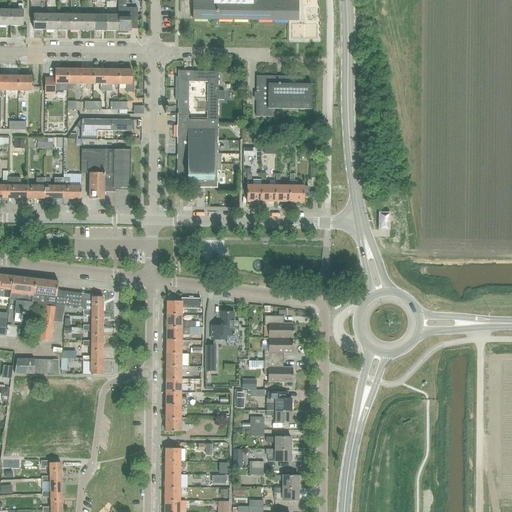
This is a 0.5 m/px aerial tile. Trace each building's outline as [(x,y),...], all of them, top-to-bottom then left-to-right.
[(118,31),(118,33),(127,33),(127,31),(130,31),(130,16),(137,16),(137,8),(125,8),(124,0),(118,0),(118,15),(118,31)] [(191,0),(193,0),(192,19),(288,21),(298,21),(298,0),(287,0),(288,0),(259,0),(191,0)] [(0,9),(0,26),(10,26),(10,10),(0,9)] [(10,10),(10,26),(22,26),(23,10),(10,10)] [(34,14),(34,30),(46,31),(46,14),(34,14)] [(46,14),(46,31),(58,31),(58,15),(46,14)] [(58,15),(58,31),(70,31),(70,15),(58,15)] [(70,15),(70,31),(82,31),(82,15),(70,15)] [(94,15),(82,15),(82,31),(94,31),(94,15)] [(94,15),(94,31),(106,31),(106,15),(94,15)] [(106,15),(106,31),(118,31),(118,15),(106,15)] [(44,78),(44,94),(55,94),(55,91),(67,91),(67,84),(67,69),(54,69),(54,78),(44,78)] [(67,69),(67,84),(80,84),(80,70),(67,69)] [(80,70),(80,84),(93,84),(93,70),(80,70)] [(93,70),(93,84),(99,84),(100,91),(106,92),(106,84),(106,70),(93,70)] [(106,84),(106,92),(111,92),(111,84),(118,84),(118,70),(106,70),(106,84)] [(118,70),(118,84),(126,84),(125,92),(134,92),(134,84),(132,84),(132,70),(118,70)] [(176,83),(175,100),(178,100),(178,108),(189,108),(190,82),(208,82),(207,119),(207,124),(218,124),(219,71),(210,71),(206,71),(196,71),(191,71),(178,71),(178,77),(176,77),(176,83)] [(256,105),(256,117),(273,117),(273,109),(311,110),(311,85),(302,85),(302,77),(300,77),(294,77),(281,77),(276,76),(256,76),(256,105)] [(6,77),(6,91),(18,91),(19,77),(6,77)] [(19,77),(18,91),(31,91),(32,77),(19,77)] [(67,102),(67,110),(75,110),(76,102),(67,102)] [(110,103),(109,110),(118,111),(118,103),(110,103)] [(118,103),(118,111),(126,111),(127,103),(118,103)] [(177,139),(176,188),(217,188),(217,171),(220,171),(220,154),(217,154),(218,129),(219,129),(219,126),(218,126),(218,124),(207,124),(207,119),(189,119),(189,114),(177,114),(177,139)] [(80,139),(96,139),(96,131),(111,131),(131,132),(131,120),(81,120),(80,139)] [(9,122),(9,130),(18,130),(18,122),(9,122)] [(18,122),(18,130),(26,130),(26,122),(18,122)] [(0,137),(0,145),(2,146),(2,144),(8,144),(8,138),(0,137)] [(36,139),(36,149),(44,149),(45,139),(36,139)] [(45,139),(44,149),(52,149),(52,143),(53,139),(45,139)] [(103,149),(81,149),(81,174),(86,174),(89,174),(89,186),(89,200),(103,200),(103,192),(103,190),(114,190),(114,188),(130,188),(130,150),(103,149)] [(310,162),(310,179),(318,179),(318,162),(310,162)] [(289,187),(289,202),(303,202),(304,198),(306,198),(307,197),(309,195),(310,194),(310,187),(304,187),(296,187),(296,182),(294,182),(294,175),(289,175),(289,187)] [(8,186),(8,199),(26,199),(26,186),(20,186),(20,178),(8,178),(8,179),(8,186)] [(26,186),(26,199),(44,199),(44,178),(36,178),(36,186),(26,186)] [(44,178),(44,199),(62,199),(62,178),(54,178),(54,186),(50,186),(50,178),(44,178)] [(62,178),(62,199),(80,200),(81,187),(69,187),(69,179),(62,178)] [(246,186),(246,202),(261,202),(261,187),(246,186)] [(275,187),(261,187),(261,202),(275,202),(275,187)] [(275,187),(275,202),(289,202),(289,187),(275,187)] [(378,213),(378,230),(389,230),(389,213),(378,213)] [(0,274),(0,296),(9,298),(12,276),(0,274)] [(9,298),(9,301),(16,301),(14,314),(30,316),(32,302),(35,279),(12,276),(9,298)] [(35,279),(32,302),(38,302),(37,308),(45,309),(43,325),(39,324),(37,340),(50,341),(52,327),(53,321),(57,290),(56,290),(57,282),(35,279)] [(57,290),(53,321),(61,322),(62,314),(62,313),(63,314),(64,305),(67,305),(79,307),(81,293),(57,290)] [(83,294),(82,300),(91,301),(91,310),(91,313),(102,313),(102,297),(91,297),(91,295),(84,294),(83,294)] [(167,302),(166,315),(181,315),(181,308),(199,309),(200,309),(200,303),(201,303),(201,301),(200,301),(200,298),(199,298),(199,299),(193,299),(193,297),(192,297),(192,299),(181,299),(181,300),(181,302),(167,302)] [(83,310),(83,315),(91,316),(91,326),(91,328),(102,328),(102,313),(91,313),(91,310),(83,310)] [(212,326),(212,339),(226,339),(226,335),(239,335),(239,321),(234,321),(234,313),(228,313),(228,312),(219,312),(219,326),(212,326)] [(166,315),(166,328),(186,328),(186,322),(181,322),(181,315),(166,315)] [(264,315),(264,326),(269,326),(268,338),(292,338),(293,326),(283,326),(283,316),(264,315)] [(83,326),(83,331),(91,331),(91,341),(91,343),(102,344),(102,328),(91,328),(91,326),(83,326)] [(166,328),(166,340),(181,341),(181,338),(181,335),(189,335),(189,328),(186,328),(166,328)] [(264,350),(264,360),(283,360),(283,350),(292,350),(292,338),(268,338),(268,350),(264,350)] [(166,340),(166,353),(181,354),(181,350),(181,341),(166,340)] [(91,341),(82,341),(83,346),(91,347),(91,356),(90,359),(102,359),(102,344),(91,343),(91,341)] [(205,346),(205,372),(215,372),(215,346),(205,346)] [(166,353),(166,366),(181,366),(181,355),(181,354),(166,353)] [(91,356),(82,356),(82,361),(91,362),(90,375),(102,375),(102,359),(90,359),(91,356)] [(16,359),(14,374),(25,374),(25,360),(16,359)] [(25,360),(25,374),(34,374),(35,360),(33,360),(25,360)] [(264,369),(264,374),(268,374),(268,382),(292,382),(292,370),(283,370),(283,360),(264,360),(264,369)] [(166,366),(166,379),(180,379),(181,374),(181,366),(166,366)] [(166,379),(165,392),(180,392),(180,389),(180,379),(166,379)] [(241,381),(241,389),(255,389),(256,381),(241,381)] [(61,383),(61,394),(81,394),(81,383),(61,383)] [(165,392),(165,405),(180,405),(180,393),(180,392),(165,392)] [(266,403),(265,410),(274,410),(290,410),(290,398),(284,398),(284,392),(267,392),(267,398),(266,398),(266,403)] [(94,393),(84,393),(84,405),(94,405),(94,393)] [(61,394),(61,404),(81,405),(81,394),(61,394)] [(236,398),(236,409),(244,409),(244,398),(236,398)] [(61,414),(61,415),(81,415),(81,405),(61,404),(61,414)] [(165,405),(165,418),(180,418),(180,406),(180,405),(165,405)] [(265,410),(265,416),(274,416),(274,423),(290,423),(290,410),(274,410),(265,410)] [(54,414),(53,425),(83,426),(83,423),(81,423),(81,415),(61,415),(61,414),(54,414)] [(165,418),(165,431),(180,431),(180,418),(165,418)] [(53,425),(53,436),(60,436),(81,436),(81,428),(83,428),(83,426),(53,425)] [(60,436),(60,446),(81,446),(81,436),(60,436)] [(265,437),(265,442),(274,442),(274,449),(290,449),(290,437),(274,436),(274,437),(265,437)] [(60,446),(60,457),(80,457),(81,446),(60,446)] [(165,448),(164,461),(187,462),(187,449),(180,449),(165,448)] [(265,449),(265,454),(274,454),(274,461),(290,461),(290,449),(274,449),(265,449)] [(49,461),(41,461),(41,463),(41,466),(49,467),(49,476),(49,479),(61,478),(60,465),(60,463),(49,463),(49,461)] [(164,461),(164,474),(179,475),(180,462),(187,462),(164,461)] [(164,474),(164,487),(179,487),(179,475),(164,474)] [(273,475),(273,480),(281,480),(281,488),(297,487),(297,475),(281,475),(273,475)] [(49,476),(41,477),(41,482),(50,482),(50,491),(50,494),(61,494),(61,478),(49,479),(49,476)] [(164,487),(164,500),(179,501),(179,487),(164,487)] [(272,488),(272,493),(281,493),(281,500),(297,500),(297,487),(281,488),(272,488)] [(50,491),(42,492),(42,497),(50,497),(51,507),(51,510),(62,509),(61,494),(50,494),(50,491)] [(164,500),(163,511),(185,511),(186,501),(179,501),(164,500)] [(218,501),(218,511),(228,511),(228,501),(218,501)]
